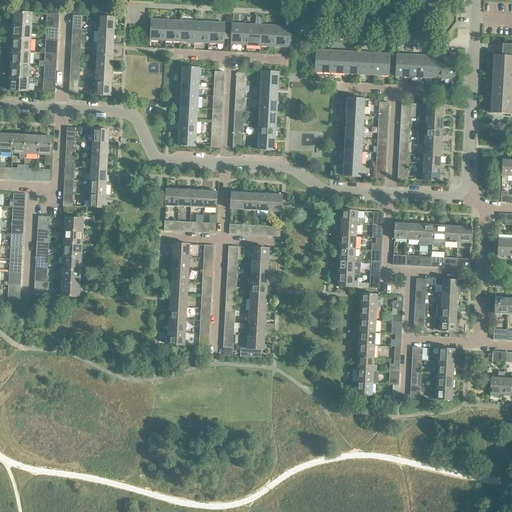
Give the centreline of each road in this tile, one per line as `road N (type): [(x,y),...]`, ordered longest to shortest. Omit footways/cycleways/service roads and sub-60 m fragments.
road 1 (residential): [(475,46),(314,37),(294,17),(133,9)]
road 2 (residential): [(225,164),(165,161),(129,113),(63,110)]
road 3 (residential): [(391,196),(329,193),(285,166),(225,164)]
road 4 (residential): [(475,46),(461,194)]
road 5 (residential): [(476,343),(484,206)]
road 6 (residential): [(63,110),(55,185),(0,184)]
